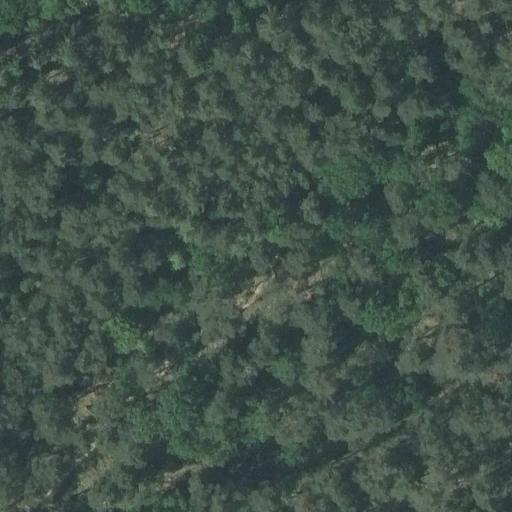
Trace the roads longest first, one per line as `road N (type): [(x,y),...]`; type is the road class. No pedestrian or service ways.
road 1 (track): [(15,511),(223,314),(365,217)]
road 2 (track): [(365,217),(511,119)]
